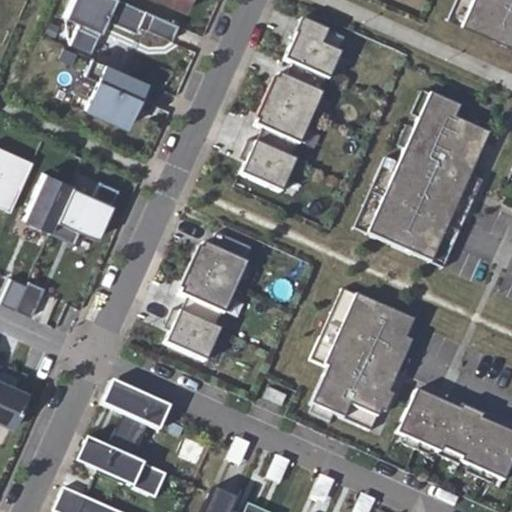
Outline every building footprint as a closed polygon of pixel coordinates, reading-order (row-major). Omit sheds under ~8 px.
[(134,33),(137,26),(144,10),(120,0),(69,0),(62,16),(77,23),(75,27),(96,36),(104,19),(107,13),(112,16),(110,22),(134,33)] [(186,0),(158,0),(182,11),(186,0)] [(511,0),(453,0),(445,19),(511,49),(511,0)] [(151,13),(144,10),(137,26),(144,29),(151,13)] [(107,13),(104,19),(110,22),(112,16),(107,13)] [(176,24),(151,13),(144,29),(169,40),(176,24)] [(281,60),(289,63),(324,79),(326,80),(338,53),(336,52),(342,38),(298,18),(291,33),(293,34),(281,60)] [(147,82),(86,56),(78,74),(91,80),(79,107),(120,125),(127,110),(132,98),(138,101),(147,82)] [(270,77),(261,98),(308,119),(319,93),(317,93),(324,79),(289,63),(283,77),(275,73),(273,78),(270,77)] [(416,119),(427,95),(419,92),(408,115),(416,119)] [(383,158),(351,229),(441,269),(480,181),(467,176),(486,135),(478,131),(451,119),(454,112),(456,107),(427,95),(416,119),(411,129),(402,150),(396,164),(383,158)] [(132,98),(127,110),(133,113),(138,101),(132,98)] [(260,129),(254,142),(288,158),(295,144),(296,145),(308,119),(261,98),(251,119),(254,120),(252,125),(260,129)] [(481,124),(454,112),(451,119),(478,131),(481,124)] [(402,150),(411,129),(404,126),(394,147),(402,150)] [(238,174),(279,192),(293,160),(288,158),(254,142),(246,139),(239,153),(246,156),(243,162),(238,174)] [(0,207),(8,211),(30,161),(0,148),(0,207)] [(246,156),(239,153),(237,159),(243,162),(246,156)] [(68,186),(69,185),(41,172),(20,220),(48,232),(49,229),(68,186)] [(68,186),(49,229),(73,240),(77,231),(94,239),(116,189),(97,181),(90,196),(68,186)] [(194,246),(185,267),(232,289),(244,262),(242,261),(248,247),(213,232),(207,246),(199,243),(197,247),(194,246)] [(184,298),(178,312),(213,327),(219,313),(221,314),(232,289),(185,267),(176,288),(178,290),(176,294),(184,298)] [(8,278),(0,295),(0,304),(13,310),(24,285),(8,278)] [(26,280),(24,285),(13,310),(29,317),(42,288),(26,280)] [(339,288),(307,359),(324,367),(308,404),(310,405),(331,414),(367,430),(376,410),(380,413),(389,395),(384,393),(394,372),(406,344),(416,323),(339,288)] [(162,343),(203,362),(218,329),(213,327),(178,312),(170,308),(164,322),(170,325),(167,331),(162,343)] [(170,325),(164,322),(161,328),(167,331),(170,325)] [(413,347),(406,344),(394,372),(400,375),(413,347)] [(0,379),(1,378),(0,377),(0,423),(10,428),(26,392),(0,380),(0,379)] [(109,383),(98,408),(122,419),(108,451),(127,460),(141,430),(156,437),(168,410),(109,383)] [(284,396),(267,388),(262,398),(280,406),(284,396)] [(500,481),(511,454),(511,434),(490,425),(477,419),(479,415),(457,405),(455,409),(441,403),(413,390),(393,433),(410,441),(415,443),(421,445),(437,453),(438,449),(453,456),(460,458),(458,462),(473,469),(478,471),(484,474),(500,481)] [(443,399),(441,403),(455,409),(457,405),(443,399)] [(331,414),(310,405),(307,412),(327,421),(331,414)] [(492,421),(479,415),(477,419),(490,425),(492,421)] [(80,441),(70,466),(151,501),(162,477),(127,460),(108,451),(80,441)] [(415,443),(410,441),(407,447),(412,450),(415,443)] [(421,445),(415,443),(412,450),(418,452),(421,445)] [(460,458),(453,456),(451,462),(457,465),(458,462),(460,458)] [(478,471),(473,469),(470,475),(475,478),(478,471)] [(478,471),(475,478),(481,480),(484,474),(478,471)] [(105,511),(58,491),(49,511),(105,511)] [(208,492),(199,511),(230,511),(233,502),(208,492)]
